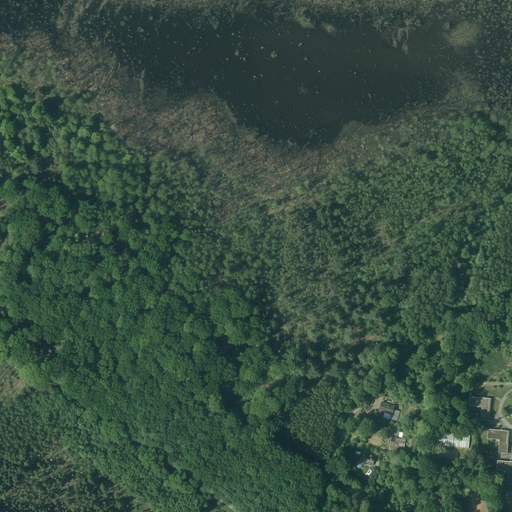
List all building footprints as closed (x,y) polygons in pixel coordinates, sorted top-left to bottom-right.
[(489,399),(474,397),(474,399),(470,398),(469,406),(474,407),(474,405),(481,406),(481,408),(480,420),(489,421),(490,412),(488,412),(489,399)] [(394,407),(381,402),(379,410),(391,415),(392,415),(393,410),(394,407)] [(400,412),(393,410),(392,415),(391,415),(390,419),(396,421),(400,412)] [(508,431),(493,430),(493,431),(488,431),(487,439),(492,439),(492,438),(499,438),(499,440),(498,453),(507,454),(508,444),(507,444),(508,431)] [(398,439),(392,438),(390,449),(398,450),(399,447),(404,448),(406,440),(401,439),(402,433),(399,432),(398,439)] [(470,436),(439,433),(438,443),(437,443),(437,444),(438,444),(438,445),(469,448),(470,436)] [(372,456),(369,455),(366,455),(364,464),(368,464),(368,463),(373,464),(375,457),(375,456),(373,456),(372,456)] [(511,462),(502,461),(502,463),(497,462),(496,470),(501,470),(502,469),(508,470),(508,471),(509,471),(507,484),(511,484),(511,462)]
